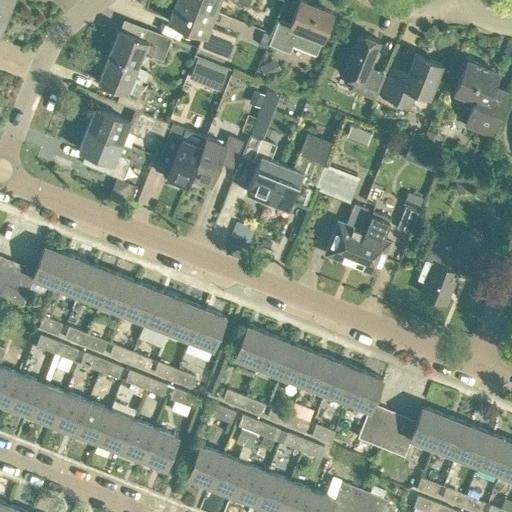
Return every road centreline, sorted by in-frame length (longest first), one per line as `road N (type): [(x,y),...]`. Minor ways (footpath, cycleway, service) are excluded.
road 1 (unclassified): [(471,364),(0,177)]
road 2 (residential): [(99,0),(49,44),(0,166)]
road 3 (residential): [(0,457),(136,511)]
